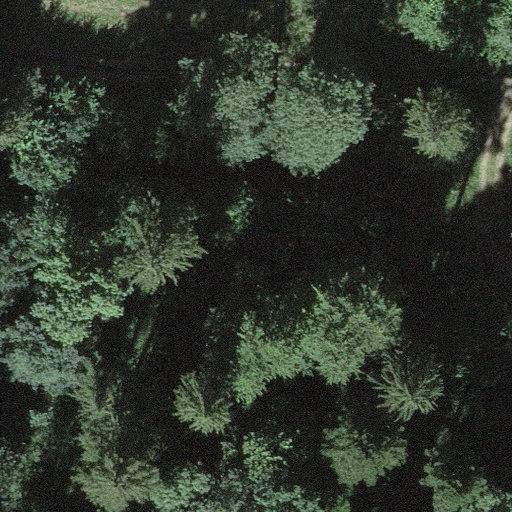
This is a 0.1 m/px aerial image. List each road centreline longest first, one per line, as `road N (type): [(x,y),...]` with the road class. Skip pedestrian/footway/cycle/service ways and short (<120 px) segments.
road 1 (track): [(511,85),(184,76),(0,48)]
road 2 (track): [(511,271),(476,243),(294,149),(184,76)]
